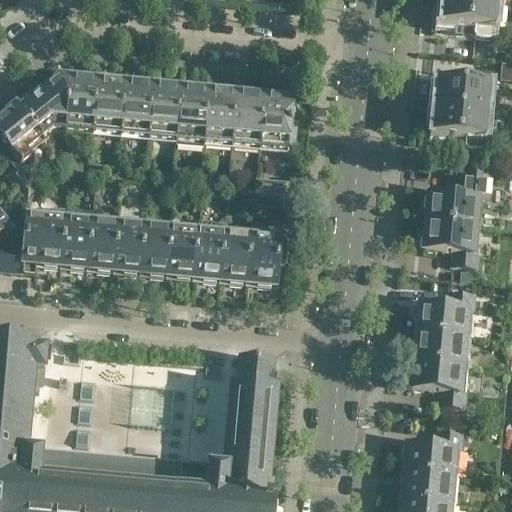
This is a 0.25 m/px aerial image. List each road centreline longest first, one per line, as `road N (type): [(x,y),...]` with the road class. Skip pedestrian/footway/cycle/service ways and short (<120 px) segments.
road 1 (residential): [(0,62),(51,25),(365,54)]
road 2 (residential): [(0,315),(337,346)]
road 3 (residential): [(337,346),(365,54)]
road 4 (residential): [(324,511),(337,346)]
